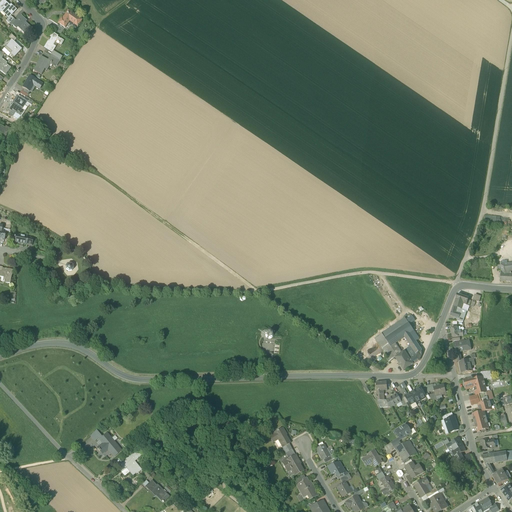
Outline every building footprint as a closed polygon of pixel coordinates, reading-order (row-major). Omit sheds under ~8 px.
[(5,16),(9,19),(11,17),(16,11),(11,5),(9,8),(6,5),(6,4),(3,1),(0,4),(0,13),(2,12),(3,11),(7,15),(5,16)] [(58,25),(64,29),(70,20),(78,26),(81,21),(68,12),(63,20),(61,19),(58,24),(58,25)] [(21,32),(25,35),(31,29),(24,22),(25,21),(21,17),(16,22),(12,26),(16,29),(17,28),(19,26),(23,30),(21,32)] [(54,31),(60,35),(64,29),(58,25),(54,31)] [(47,51),(52,54),(55,48),(53,47),(55,43),(57,44),(57,45),(58,46),(58,45),(61,47),(64,42),(61,40),(57,39),(58,37),(53,34),(50,38),(51,39),(49,43),(45,50),(46,50),(47,51)] [(10,44),(6,48),(12,53),(11,55),(14,59),(22,51),(15,43),(12,41),(9,44),(10,44)] [(10,56),(11,55),(12,53),(6,48),(3,50),(10,56)] [(55,60),(54,59),(51,57),(46,54),(44,53),(41,58),(49,62),(50,61),(52,63),(55,60)] [(0,71),(5,76),(11,69),(5,65),(6,63),(0,58),(0,71)] [(33,72),(41,76),(45,70),(44,69),(45,66),(49,68),(51,65),(52,63),(49,62),(41,58),(37,66),(33,72)] [(56,68),(59,62),(55,60),(52,63),(50,61),(49,62),(52,63),(51,65),(56,68)] [(25,90),(28,92),(32,86),(33,86),(39,90),(42,85),(35,81),(35,80),(30,77),(26,85),(25,84),(23,88),(25,90)] [(27,103),(31,105),(33,102),(18,93),(16,96),(17,97),(21,99),(22,99),(27,103)] [(12,104),(13,104),(21,110),(24,106),(27,103),(22,99),(21,99),(17,97),(16,99),(16,98),(12,104)] [(19,116),(20,114),(22,110),(21,110),(13,104),(11,107),(7,112),(9,114),(10,114),(13,116),(14,116),(15,114),(18,115),(19,116)] [(0,137),(3,131),(7,133),(10,129),(6,127),(5,128),(0,125),(0,137)] [(25,245),(26,245),(27,239),(27,238),(17,236),(16,238),(16,237),(15,237),(15,238),(14,239),(15,239),(15,240),(16,240),(15,242),(19,243),(19,244),(19,247),(23,247),(23,245),(25,245)] [(511,263),(500,265),(501,271),(501,273),(511,273),(511,263)] [(72,273),(71,272),(73,271),(73,270),(72,268),(73,268),(72,267),(70,266),(70,265),(67,266),(66,268),(65,268),(65,269),(66,271),(65,271),(66,272),(68,273),(69,273),(71,273),(72,273)] [(0,277),(2,278),(5,278),(4,282),(3,283),(9,284),(11,276),(12,276),(13,271),(8,270),(2,269),(1,273),(0,272),(0,277)] [(511,282),(511,273),(501,273),(500,282),(511,282)] [(461,313),(462,310),(464,305),(466,306),(466,305),(469,299),(457,295),(450,316),(457,318),(459,319),(461,313)] [(401,312),(405,309),(399,299),(394,301),(401,312)] [(463,322),(465,314),(461,313),(459,319),(457,318),(457,322),(463,322)] [(405,318),(398,323),(402,328),(408,323),(405,318)] [(382,334),(385,339),(402,328),(398,323),(382,334)] [(396,343),(405,338),(414,331),(408,323),(402,328),(385,339),(391,347),(396,343)] [(265,335),(265,336),(265,337),(266,338),(267,339),(268,340),(269,340),(271,339),(272,339),(273,338),(273,337),(273,335),(273,334),(272,333),(271,332),(270,332),(269,331),(267,332),(266,332),(265,333),(265,335)] [(419,339),(414,331),(405,338),(411,348),(412,349),(422,351),(416,342),(419,339)] [(397,357),(391,347),(385,339),(382,334),(375,339),(381,348),(390,362),(395,358),(397,357)] [(454,343),(456,353),(459,352),(471,350),(469,341),(454,343)] [(397,357),(403,353),(396,343),(391,347),(397,357)] [(411,348),(405,352),(410,359),(417,354),(421,356),(422,351),(412,349),(411,348)] [(404,371),(413,365),(410,359),(405,352),(403,353),(397,357),(395,358),(404,371)] [(417,354),(410,359),(413,365),(419,361),(421,356),(417,354)] [(458,362),(461,373),(472,371),(471,366),(469,360),(462,361),(458,362),(458,363),(458,362)] [(487,379),(487,381),(492,379),(491,375),(490,372),(490,373),(490,372),(481,373),(482,378),(483,380),(487,379)] [(474,388),(476,395),(478,395),(486,393),(483,380),(482,378),(474,380),(473,378),(464,381),(466,390),(474,388)] [(376,383),(377,392),(383,391),(387,391),(387,382),(376,383)] [(434,391),(436,397),(441,396),(446,394),(444,385),(434,388),(433,388),(434,391)] [(420,387),(415,390),(421,401),(426,398),(425,396),(421,389),(420,387)] [(415,390),(410,393),(416,404),(421,401),(415,390)] [(411,407),(416,404),(410,393),(407,395),(405,396),(406,398),(411,407)] [(478,395),(480,401),(488,399),(486,393),(478,395)] [(406,404),(403,399),(400,394),(397,395),(397,396),(401,402),(403,406),(406,404)] [(478,395),(476,395),(470,397),(472,406),(478,405),(481,404),(480,401),(478,395)] [(387,401),(391,407),(401,402),(397,396),(387,401)] [(501,399),(503,407),(511,404),(511,401),(511,396),(501,399)] [(478,405),(480,413),(484,412),(491,410),(489,402),(481,404),(478,405)] [(489,429),(484,412),(480,413),(472,415),(477,432),(489,429)] [(499,417),(502,428),(508,427),(505,415),(499,417)] [(445,430),(446,434),(449,433),(459,430),(454,418),(453,418),(445,421),(442,422),(443,426),(446,425),(448,429),(445,430)] [(400,440),(411,434),(409,431),(410,430),(408,427),(407,428),(406,425),(397,430),(397,431),(398,432),(397,433),(396,433),(399,438),(400,440)] [(278,441),(282,449),(289,445),(284,435),(286,434),(282,429),(273,434),(274,435),(269,437),(273,444),(278,441)] [(91,436),(95,441),(98,439),(100,437),(96,432),(91,436)] [(109,456),(112,459),(114,457),(121,451),(106,435),(101,439),(100,440),(103,444),(98,449),(97,450),(100,453),(100,452),(102,454),(108,449),(111,454),(109,456)] [(452,447),(454,451),(463,446),(459,438),(450,443),(452,447)] [(481,442),(482,450),(495,448),(495,446),(494,441),(494,440),(493,440),(484,441),(481,442)] [(404,461),(408,459),(416,454),(409,442),(400,447),(397,449),(397,450),(404,461)] [(282,449),(285,455),(292,451),(289,445),(282,449)] [(316,450),(322,461),(330,457),(324,445),(316,450)] [(463,446),(454,451),(452,452),(455,457),(459,463),(464,460),(460,454),(466,451),(463,446)] [(131,458),(133,461),(141,455),(136,448),(131,452),(134,455),(131,458)] [(295,456),(292,451),(285,455),(287,458),(288,457),(289,459),(295,456)] [(373,463),(375,467),(382,463),(375,451),(368,455),(369,456),(364,459),(367,462),(364,463),(366,467),(373,463)] [(481,456),(485,465),(489,464),(507,461),(506,452),(481,456)] [(287,473),(294,469),(293,468),(298,465),(296,462),(298,461),(295,456),(289,459),(288,460),(282,464),(287,473)] [(129,472),(133,477),(136,474),(137,475),(141,471),(133,461),(131,458),(128,460),(119,468),(125,476),(129,472)] [(405,467),(412,479),(423,473),(421,468),(417,470),(415,467),(413,463),(411,464),(406,467),(405,467)] [(299,464),(298,465),(293,468),(294,469),(297,475),(303,472),(299,464)] [(336,477),(336,478),(343,474),(344,473),(340,466),(338,468),(336,464),(328,468),(332,475),(334,474),(335,473),(337,477),(336,477)] [(374,472),(376,477),(382,473),(380,469),(374,472)] [(502,470),(495,474),(492,476),(498,486),(508,480),(508,479),(504,473),(502,470)] [(377,477),(380,482),(381,481),(386,479),(383,474),(377,477)] [(294,482),(297,487),(299,486),(298,484),(302,482),(302,481),(305,480),(303,476),(294,482)] [(346,476),(344,477),(340,480),(342,484),(345,483),(349,481),(346,476)] [(382,492),(384,496),(396,489),(388,477),(386,479),(381,481),(386,490),(382,492)] [(307,496),(310,502),(318,497),(313,488),(312,489),(306,479),(305,480),(302,481),(302,482),(298,484),(299,486),(300,489),(299,489),(304,497),(307,496)] [(430,493),(426,486),(422,480),(414,485),(416,489),(417,491),(418,492),(421,498),(426,495),(430,493)] [(155,497),(163,504),(169,498),(160,488),(159,489),(151,481),(148,484),(146,487),(155,497)] [(336,489),(342,499),(351,494),(345,483),(342,484),(340,485),(341,486),(336,489)] [(505,497),(509,502),(510,502),(511,499),(511,489),(510,486),(501,491),(505,497)] [(353,496),(355,499),(358,497),(365,493),(364,490),(353,496)] [(434,494),(428,498),(429,501),(439,494),(438,492),(434,494)] [(428,501),(434,511),(440,511),(447,508),(439,494),(429,501),(428,501)] [(353,508),(354,511),(361,511),(365,510),(358,497),(355,499),(345,504),(348,511),(353,508)] [(487,499),(479,503),(484,511),(489,509),(489,508),(492,507),(489,502),(490,501),(489,500),(488,500),(487,499)] [(306,507),(308,511),(311,510),(310,509),(315,506),(314,503),(306,507)] [(326,511),(325,510),(324,509),(323,509),(322,506),(320,503),(315,506),(310,509),(311,510),(311,511),(326,511)] [(393,503),(388,507),(391,511),(397,509),(393,503)] [(484,511),(479,503),(474,507),(476,511),(484,511)]
